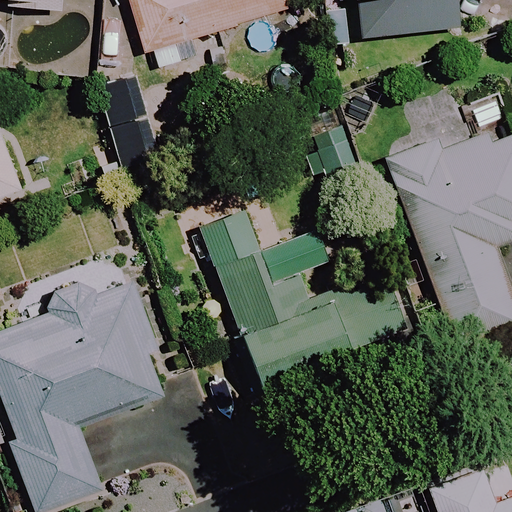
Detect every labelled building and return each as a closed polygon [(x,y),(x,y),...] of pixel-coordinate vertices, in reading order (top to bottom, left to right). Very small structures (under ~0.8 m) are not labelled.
[(0,0),(0,1),(56,8),(57,0),(0,0)] [(125,0),(148,73),(179,64),(173,44),(281,12),(277,0),(125,0)] [(346,0),(357,0),(362,40),(454,31),(451,0),(327,0),(328,2),(346,0)] [(511,238),(511,133),(428,164),(418,136),(383,148),(455,349),(511,328),(511,305),(491,246),(511,238)] [(0,197),(18,191),(0,142),(0,197)] [(303,244),(259,262),(239,212),(190,232),(245,366),(259,400),(338,368),(335,358),(403,330),(383,281),(328,304),(322,290),(303,244)] [(149,351),(125,287),(88,300),(83,288),(35,306),(39,318),(0,332),(0,407),(11,436),(3,438),(30,511),(38,511),(97,490),(74,428),(158,397),(142,354),(149,351)] [(511,511),(511,500),(490,509),(476,474),(426,493),(433,511),(511,511)]
